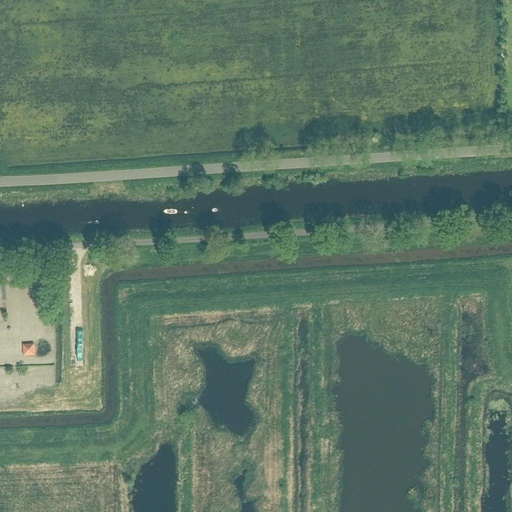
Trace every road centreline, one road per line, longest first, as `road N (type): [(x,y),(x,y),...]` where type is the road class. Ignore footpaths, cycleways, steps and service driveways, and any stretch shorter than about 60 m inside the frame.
road 1 (unclassified): [(0,250),(511,216)]
road 2 (unclassified): [(0,182),(511,150)]
